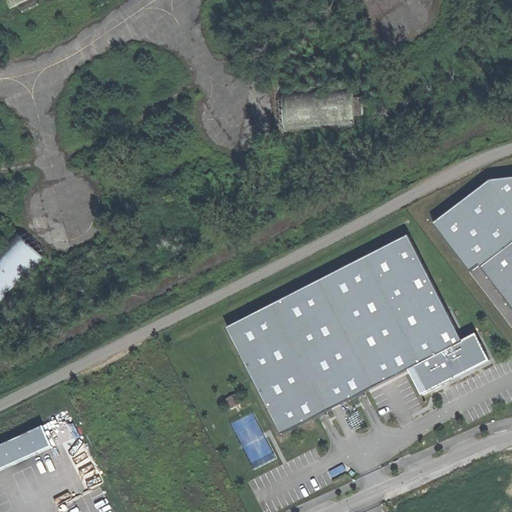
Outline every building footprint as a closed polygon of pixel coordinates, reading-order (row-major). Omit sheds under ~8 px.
[(7,0),(12,10),(32,0),(7,0)] [(285,92),(287,132),(358,127),(355,88),(285,92)] [(47,260),(17,232),(0,251),(0,311),(47,260)] [(228,327),(282,431),(408,367),(463,340),(409,235),(228,327)] [(511,245),(483,268),(511,305),(511,245)] [(463,340),(408,367),(412,375),(421,394),(492,359),(479,332),(463,340)] [(0,472),(55,448),(46,428),(0,448),(0,472)]
